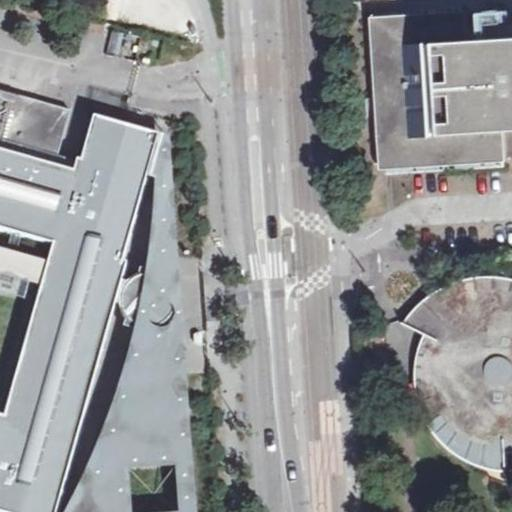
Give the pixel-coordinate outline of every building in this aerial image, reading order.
[(511,39),(469,42),(468,12),(384,18),(373,18),(383,169),(388,168),(388,174),(504,167),(504,161),(506,161),(504,132),(511,131),(511,39)] [(0,511),(57,511),(159,137),(94,118),(82,162),(59,155),(71,112),(0,91),(0,230),(54,245),(49,266),(43,289),(6,417),(0,415),(0,511)] [(202,511),(178,144),(159,137),(57,511),(202,511)] [(49,266),(0,251),(0,276),(43,289),(49,266)] [(415,329),(434,338),(432,342),(430,345),(428,348),(426,353),(425,357),(423,361),(422,366),(422,372),(422,376),(421,381),(422,386),(423,390),(424,394),(425,399),(426,403),(428,407),(430,411),(432,415),(434,418),(437,423),(439,427),(442,431),(444,434),(446,437),(448,440),(451,443),(455,447),(458,449),(462,452),(466,454),(471,457),(475,459),(480,461),(483,462),(486,462),(488,462),(493,463),(498,463),(501,463),(506,463),(505,449),(510,448),(511,447),(511,290),(510,290),(505,289),(501,288),(495,288),(490,288),(484,288),(477,289),(470,290),(462,293),(455,295),(450,297),(438,304),(432,309),(427,313),(424,317),(419,324),(415,329)]
